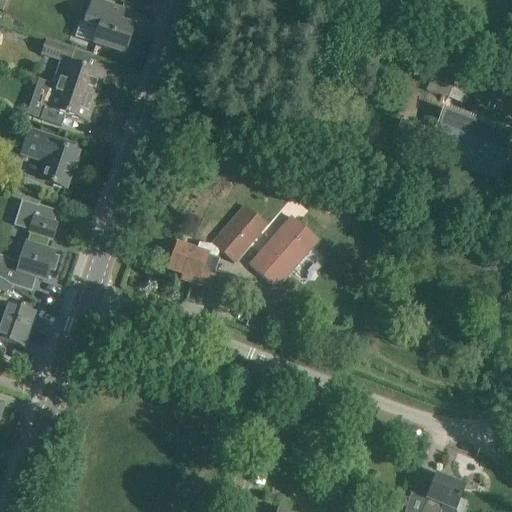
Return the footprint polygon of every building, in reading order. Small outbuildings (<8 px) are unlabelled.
[(125,10),(96,0),(93,0),(85,24),(99,29),(94,45),(125,56),(135,27),(121,22),(125,10)] [(60,63),(52,85),(97,100),(99,95),(97,94),(103,75),(105,76),(106,75),(71,64),(75,51),(46,41),(41,56),(60,63)] [(460,67),(439,58),(428,90),(450,99),(436,139),(402,127),(395,148),(394,151),(427,163),(429,157),(497,183),(511,142),(460,121),(466,105),(499,117),(511,83),(478,70),(473,82),(457,76),(460,67)] [(97,100),(52,85),(44,109),(89,124),(90,123),(87,122),(94,104),(96,105),(97,100)] [(29,130),(21,155),(45,163),(39,181),(24,176),(20,188),(40,198),(45,184),(67,191),(79,153),(55,145),(57,139),(29,130)] [(286,131),(281,145),(309,156),(314,142),(286,131)] [(369,207),(350,200),(343,216),(363,223),(369,207)] [(234,264),(248,249),(266,228),(267,227),(244,206),(211,244),(234,264)] [(0,257),(0,279),(10,287),(27,292),(32,277),(47,282),(50,271),(55,272),(60,258),(55,257),(55,255),(46,252),(50,239),(53,240),(58,226),(32,218),(28,235),(30,236),(26,246),(25,246),(20,264),(0,257)] [(293,218),(250,267),(276,289),(318,240),(293,218)] [(220,252),(199,244),(196,252),(177,246),(169,270),(184,275),(182,280),(210,290),(220,261),(217,260),(220,252)] [(0,325),(0,341),(24,350),(35,316),(32,315),(34,307),(23,303),(20,311),(7,306),(0,325)] [(465,488),(436,477),(422,511),(459,511),(464,501),(460,500),(465,488)]
